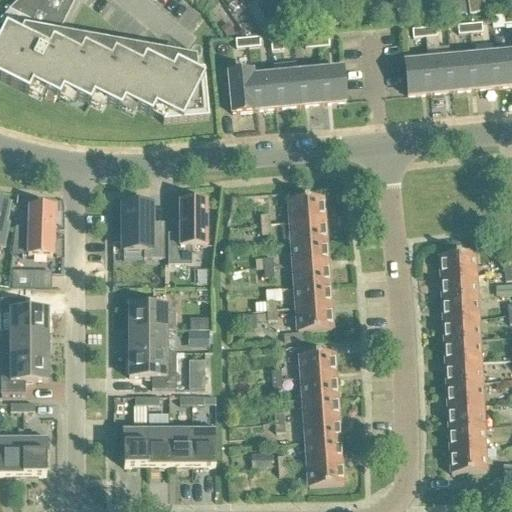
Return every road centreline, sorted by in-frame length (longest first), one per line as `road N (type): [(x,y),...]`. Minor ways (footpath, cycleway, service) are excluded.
road 1 (residential): [(384,147),(407,460),(403,494),(386,511)]
road 2 (residential): [(73,168),(76,511)]
road 3 (residential): [(73,168),(384,147)]
road 4 (residential): [(384,147),(511,135)]
